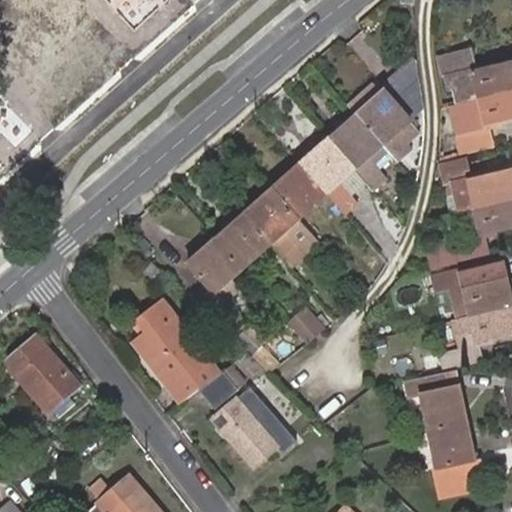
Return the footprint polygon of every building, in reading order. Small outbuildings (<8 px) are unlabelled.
[(99,0),(128,35),(171,0),(99,0)] [(14,48),(56,100),(112,55),(70,3),(14,48)] [(459,106),(511,92),(511,65),(491,70),(482,72),(475,74),(470,51),(440,59),(443,76),(445,76),(448,91),(453,90),(457,106),(459,106)] [(367,94),(350,108),(358,117),(384,147),(388,151),(399,163),(413,150),(408,144),(421,133),(412,123),(424,111),(424,110),(424,109),(424,108),(424,106),(424,105),(424,104),(424,103),(423,102),(423,100),(423,99),(423,98),(423,97),(423,96),(422,95),(422,93),(422,92),(422,91),(422,90),(421,89),(421,88),(421,86),(421,85),(420,84),(419,77),(418,70),(417,65),(417,62),(398,82),(384,95),(374,103),(367,94)] [(374,103),(384,95),(376,86),(367,94),(374,103)] [(511,122),(511,92),(459,106),(467,136),(457,138),(462,157),(494,148),(489,129),(511,122)] [(0,163),(33,137),(0,96),(0,163)] [(457,106),(450,108),(457,138),(467,136),(459,106),(457,106)] [(358,117),(330,141),(354,169),(373,192),(387,180),(373,163),(388,151),(384,147),(358,117)] [(330,141),(302,166),(328,196),(345,216),(358,205),(339,182),(354,169),(330,141)] [(373,163),(387,180),(402,166),(399,163),(388,151),(373,163)] [(466,211),(511,200),(511,173),(511,172),(471,182),(467,162),(440,168),(444,183),(452,181),(459,213),(466,211)] [(328,196),(302,166),(274,191),(300,220),(328,196)] [(339,182),(358,205),(373,192),(354,169),(339,182)] [(300,220),(274,191),(246,216),(271,244),(292,268),(307,255),(321,243),(300,220)] [(511,229),(511,200),(466,211),(472,241),(452,247),(451,242),(427,248),(432,271),(490,258),(484,235),(511,229)] [(271,244),(246,216),(217,240),(243,270),(271,244)] [(384,233),(398,248),(404,235),(405,230),(398,221),(384,233)] [(243,270),(217,240),(189,264),(215,295),(243,270)] [(168,279),(153,265),(147,271),(162,286),(168,279)] [(451,289),(460,322),(511,309),(511,297),(509,283),(505,267),(463,276),(461,270),(434,276),(438,292),(451,289)] [(182,404),(223,373),(166,303),(138,326),(146,336),(136,344),(182,404)] [(511,335),(511,309),(460,322),(454,323),(460,349),(417,360),(420,376),(485,362),(481,344),(511,335)] [(292,323),(310,344),(325,331),(307,310),(292,323)] [(266,343),(249,326),(237,338),(254,355),(266,343)] [(81,385),(38,338),(9,364),(51,412),(81,385)] [(395,382),(392,371),(375,374),(378,386),(395,382)] [(431,433),(470,424),(463,386),(460,386),(458,373),(407,384),(410,398),(423,395),(431,433)] [(281,401),(262,380),(215,420),(254,468),(280,447),(258,420),(281,401)] [(478,460),(470,424),(431,433),(438,470),(478,460)] [(160,511),(132,478),(113,494),(100,505),(91,511),(160,511)] [(90,492),(100,505),(113,494),(103,482),(90,492)] [(447,490),(423,507),(427,511),(452,511),(459,507),(447,490)] [(20,511),(12,503),(1,511),(20,511)]
